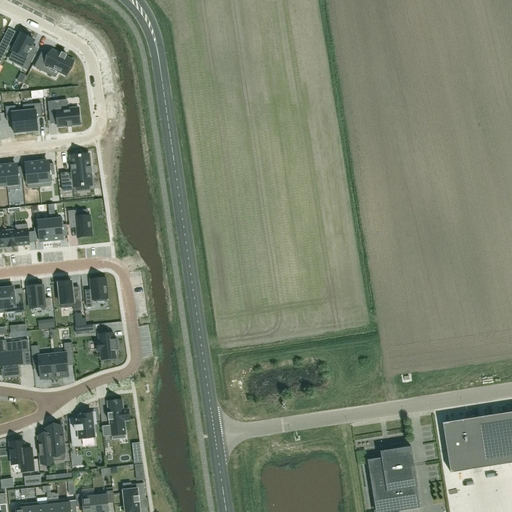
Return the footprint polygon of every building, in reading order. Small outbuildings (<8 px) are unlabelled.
[(24,34),(12,56),(25,63),(23,67),(30,70),(37,57),(30,53),(37,41),(24,34)] [(0,58),(2,60),(11,41),(5,38),(0,47),(0,58)] [(41,53),(34,66),(43,70),(46,63),(61,70),(69,56),(51,47),(46,56),(41,53)] [(22,83),(26,76),(21,73),(17,81),(22,83)] [(52,105),(46,106),(48,120),(54,119),(55,129),(75,127),(73,111),(53,113),(52,105)] [(36,113),(24,114),(26,132),(38,131),(37,121),(43,120),(41,108),(36,109),(36,113)] [(12,111),(6,112),(7,124),(13,123),(14,133),(26,132),(24,114),(12,115),(12,111)] [(64,158),(65,168),(53,169),(54,183),(66,181),(67,186),(85,184),(82,156),(64,158)] [(44,160),(37,161),(39,182),(50,181),(49,171),(49,161),(45,162),(44,160)] [(30,163),(26,164),(27,173),(28,183),(39,182),(37,161),(30,162),(30,163)] [(13,164),(5,164),(7,186),(19,185),(18,174),(17,165),(13,165),(13,164)] [(90,219),(78,221),(78,217),(72,217),(74,229),(79,228),(80,238),(92,237),(90,219)] [(61,219),(49,220),(51,241),(63,240),(61,219)] [(40,242),(51,241),(49,220),(37,222),(40,242)] [(23,228),(25,245),(36,244),(34,227),(23,228)] [(25,245),(23,228),(12,229),(14,247),(25,245)] [(12,229),(2,230),(4,248),(14,247),(12,229)] [(93,290),(86,291),(88,309),(95,308),(94,300),(109,298),(107,279),(92,280),(93,290)] [(72,282),(59,284),(62,309),(75,307),(75,312),(83,311),(82,296),(74,296),(72,282)] [(32,296),(25,297),(27,315),(34,314),(33,306),(48,304),(46,285),(31,286),(32,296)] [(9,287),(2,287),(4,309),(15,308),(16,314),(22,313),(21,297),(14,297),(13,288),(9,288),(9,287)] [(85,325),(86,334),(96,333),(95,324),(85,325)] [(100,341),(98,341),(99,352),(101,351),(102,360),(117,358),(116,350),(118,350),(117,337),(115,337),(114,331),(99,332),(100,341)] [(6,352),(0,352),(0,366),(2,367),(3,377),(19,375),(18,365),(23,365),(22,354),(30,353),(28,340),(20,341),(20,342),(5,343),(6,352)] [(52,352),(55,374),(69,373),(66,350),(52,352)] [(55,374),(52,352),(38,353),(41,376),(55,374)] [(108,410),(109,417),(110,417),(110,424),(102,424),(103,434),(111,434),(111,435),(125,433),(124,418),(130,417),(129,408),(123,409),(122,400),(108,401),(109,410),(108,410)] [(511,412),(442,424),(450,473),(511,463),(511,412)] [(77,424),(70,424),(73,446),(81,446),(80,439),(95,437),(94,424),(96,424),(94,414),(83,415),(81,415),(82,420),(77,420),(77,424)] [(48,445),(39,446),(41,463),(53,462),(53,461),(52,453),(65,452),(62,428),(49,429),(47,430),(46,430),(46,431),(46,433),(47,437),(48,445)] [(24,441),(9,443),(12,465),(21,464),(21,472),(34,471),(33,459),(32,449),(31,449),(25,449),(24,441)] [(369,464),(366,464),(367,469),(370,468),(376,511),(388,511),(418,507),(418,508),(420,508),(410,448),(411,448),(411,447),(390,450),(391,457),(367,460),(368,462),(369,462),(369,464)] [(33,477),(25,478),(26,486),(34,485),(33,477)] [(139,511),(139,502),(139,500),(145,499),(144,484),(131,485),(132,490),(123,491),(124,493),(122,493),(123,501),(124,501),(125,511),(139,511)] [(106,492),(107,496),(94,497),(96,511),(108,511),(108,504),(114,503),(113,491),(106,492)] [(75,495),(77,507),(83,506),(83,511),(96,511),(94,497),(82,498),(82,494),(75,495)] [(48,501),(48,511),(59,511),(58,500),(48,501)] [(59,502),(59,500),(58,500),(59,511),(70,511),(70,501),(59,502)] [(47,504),(38,505),(37,502),(37,511),(48,511),(48,501),(47,501),(47,504)] [(27,511),(37,511),(37,502),(26,504),(27,511)]
